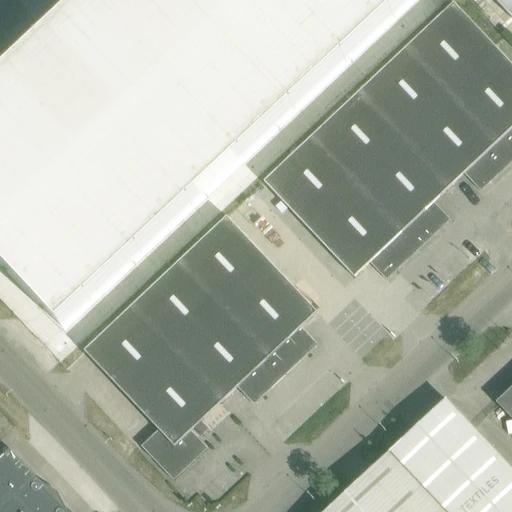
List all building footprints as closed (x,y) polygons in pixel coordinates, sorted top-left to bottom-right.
[(90,0),(0,85),(0,261),(63,329),(413,0),(90,0)] [(511,0),(494,0),(511,18),(511,0)] [(511,65),(455,4),(407,49),(511,160),(511,65)] [(481,192),(511,162),(511,160),(407,49),(359,94),(449,189),(464,175),(481,192)] [(434,203),(449,189),(359,94),(312,138),(418,251),(451,220),(434,203)] [(387,281),(418,251),(312,138),(265,183),(354,278),(370,263),(387,281)] [(227,218),(158,283),(85,352),(159,431),(141,447),(174,481),(208,449),(192,432),(238,388),(254,406),(318,345),(302,328),(317,313),(227,218)] [(511,387),(496,403),(511,420),(511,387)] [(511,511),(511,469),(446,400),(326,511),(511,511)] [(10,449),(0,458),(0,511),(48,511),(25,488),(33,479),(8,453),(11,450),(10,449)]
